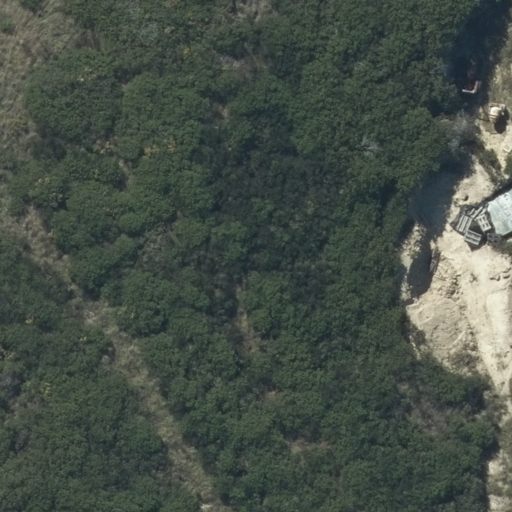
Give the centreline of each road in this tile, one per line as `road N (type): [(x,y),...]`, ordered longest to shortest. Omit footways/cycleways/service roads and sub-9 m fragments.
road 1 (track): [(344,511),(270,409),(219,274),(0,64)]
road 2 (track): [(511,123),(498,110),(480,48),(506,0)]
